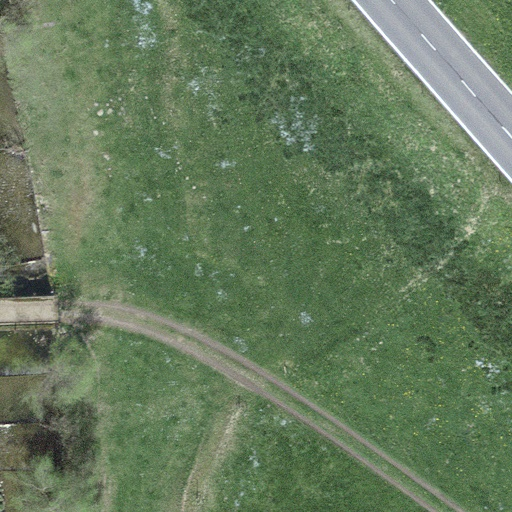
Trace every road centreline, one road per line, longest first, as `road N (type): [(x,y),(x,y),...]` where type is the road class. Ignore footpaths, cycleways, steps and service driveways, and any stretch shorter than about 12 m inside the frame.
road 1 (track): [(448,511),(214,352),(93,311),(0,313)]
road 2 (secondary): [(511,135),(393,0)]
